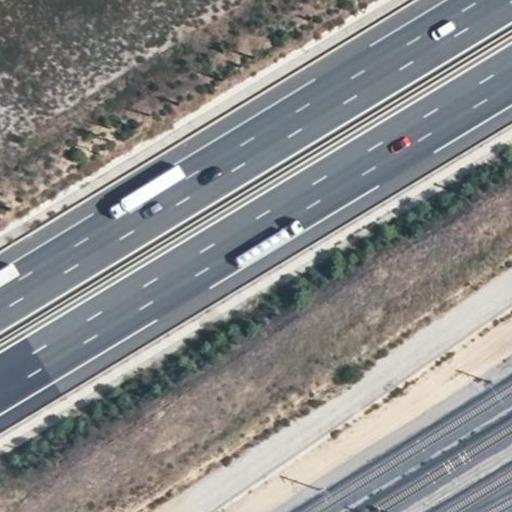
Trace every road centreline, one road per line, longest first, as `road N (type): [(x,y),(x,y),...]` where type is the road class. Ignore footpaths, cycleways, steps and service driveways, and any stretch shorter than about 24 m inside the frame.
road 1 (motorway): [(0,383),(511,74)]
road 2 (motorway): [(498,0),(0,301)]
